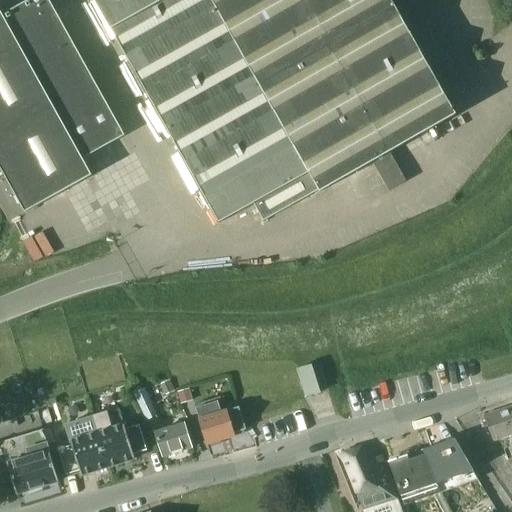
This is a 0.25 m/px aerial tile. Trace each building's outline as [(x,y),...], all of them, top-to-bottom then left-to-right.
[(0,11),(0,169),(25,214),(92,177),(83,160),(125,137),(48,0),(31,0),(2,16),(0,11)] [(94,0),(219,224),(253,205),(263,222),(455,115),(390,0),(94,0)] [(389,153),(372,163),(388,192),(405,182),(389,153)] [(312,368),(297,373),(305,399),(320,394),(312,368)] [(159,386),(164,397),(175,392),(169,381),(162,385),(159,386)] [(133,394),(146,421),(156,417),(144,389),(133,394)] [(511,406),(483,417),(493,442),(499,440),(507,460),(511,458),(511,406)] [(118,410),(92,418),(107,468),(134,460),(133,455),(146,451),(138,426),(125,430),(118,410)] [(199,421),(206,445),(233,436),(232,434),(244,430),(237,410),(226,413),(199,421)] [(107,468),(92,418),(65,426),(71,447),(58,451),(66,476),(79,472),(80,476),(107,468)] [(156,434),(163,457),(191,449),(184,425),(156,434)] [(16,495),(58,482),(42,431),(0,443),(0,474),(9,471),(16,495)] [(453,440),(423,450),(427,461),(428,464),(429,467),(432,475),(433,476),(435,483),(436,485),(472,472),(453,440)] [(375,444),(340,453),(352,482),(363,511),(400,511),(390,485),(386,473),(375,444)] [(390,462),(388,462),(401,497),(436,485),(435,483),(433,476),(432,475),(429,467),(428,464),(427,461),(423,450),(390,462)]
